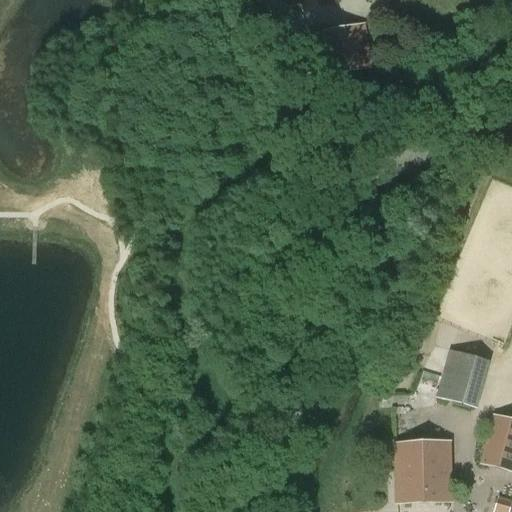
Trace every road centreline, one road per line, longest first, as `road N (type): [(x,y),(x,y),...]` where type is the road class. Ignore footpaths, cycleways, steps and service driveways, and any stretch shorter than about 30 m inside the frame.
road 1 (unclassified): [(268,511),(344,198)]
road 2 (unclassified): [(344,198),(331,137),(269,0)]
road 3 (unclassified): [(511,103),(388,164),(344,198)]
